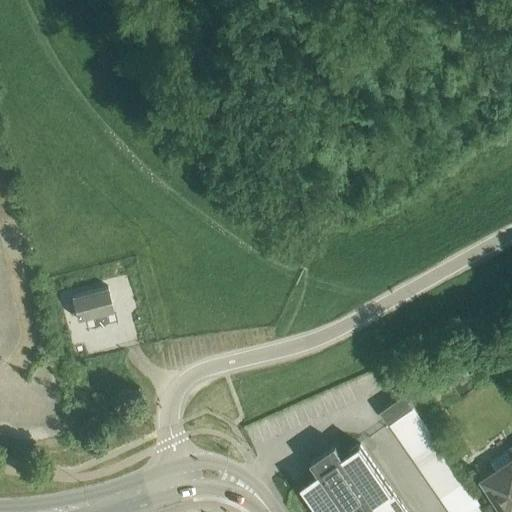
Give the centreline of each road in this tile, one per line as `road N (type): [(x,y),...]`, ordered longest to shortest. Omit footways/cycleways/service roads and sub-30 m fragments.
road 1 (track): [(392,297),(293,275),(180,201),(68,87),(19,0)]
road 2 (unclassified): [(218,363),(314,340),(511,230)]
road 3 (residential): [(184,479),(172,421),(175,390),(218,363)]
road 4 (residential): [(56,511),(184,479)]
